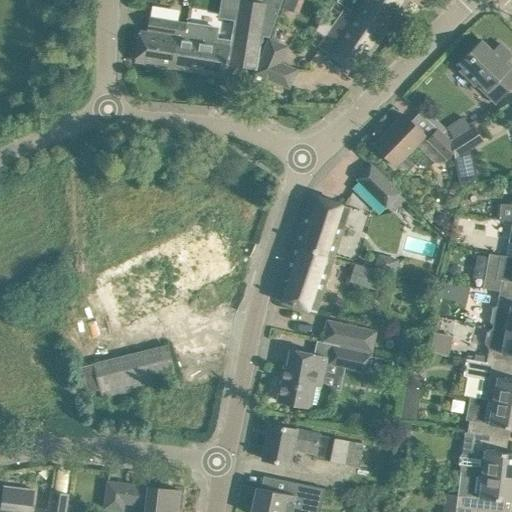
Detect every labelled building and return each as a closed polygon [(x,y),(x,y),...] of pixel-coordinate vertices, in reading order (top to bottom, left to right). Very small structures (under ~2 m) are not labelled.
[(234,19),(231,35),(260,40),(261,35),(268,36),(280,0),(261,0),(261,1),(253,0),(239,0),(237,15),(234,14),(234,19)] [(339,0),(339,1),(347,6),(346,7),(385,33),(408,0),(339,0)] [(358,72),(385,33),(346,7),(318,47),(358,72)] [(180,22),(149,17),(147,31),(140,30),(135,61),(173,67),(177,36),(180,22)] [(184,37),(187,23),(180,22),(177,36),(173,67),(225,76),(230,45),(184,37)] [(279,63),(286,46),(270,39),(255,72),(289,87),(296,70),(279,63)] [(492,50),(481,40),(458,63),(462,66),(459,69),(475,85),(476,84),(496,103),(511,86),(511,65),(510,67),(506,62),(511,55),(511,54),(500,43),(492,50)] [(267,115),(277,116),(277,106),(268,105),(267,115)] [(417,145),(425,136),(448,158),(453,153),(450,141),(438,129),(434,125),(424,115),(421,112),(420,111),(419,113),(420,112),(424,115),(414,125),(411,121),(403,114),(374,144),(396,166),(417,145)] [(448,128),(454,138),(462,134),(471,128),(465,118),(448,128)] [(471,128),(462,134),(454,138),(450,141),(453,153),(456,159),(473,148),(485,140),(475,126),(471,128)] [(476,154),(461,156),(464,182),(479,180),(476,154)] [(357,179),(392,213),(406,198),(371,164),(357,179)] [(234,187),(230,202),(259,211),(263,195),(234,187)] [(295,244),(332,257),(350,207),(312,194),(295,244)] [(511,220),(511,205),(501,205),(500,219),(511,220)] [(438,214),(433,219),(448,234),(450,219),(445,214),(438,214)] [(97,230),(75,240),(93,277),(115,267),(97,230)] [(210,235),(117,280),(135,318),(229,272),(210,235)] [(313,312),(332,257),(295,244),(276,298),(275,298),(274,299),(313,312)] [(511,257),(501,255),(497,278),(501,278),(499,291),(511,293),(511,257)] [(354,280),(379,288),(385,269),(359,262),(354,280)] [(511,293),(499,291),(496,306),(493,307),(490,322),(493,324),(493,327),(511,330),(511,293)] [(372,350),(376,331),(327,320),(323,340),(372,350)] [(511,330),(493,327),(492,329),(487,332),(486,342),(489,347),(486,362),(511,367),(511,364),(511,330)] [(417,359),(421,340),(402,336),(398,355),(417,359)] [(167,344),(93,363),(97,382),(99,389),(101,397),(176,379),(167,344)] [(371,354),(338,347),(334,364),(367,371),(371,354)] [(278,401),(309,407),(310,405),(322,408),(325,406),(328,389),(326,386),(322,385),(327,357),(319,355),(291,350),(288,365),(285,365),(278,401)] [(511,367),(486,362),(466,358),(463,375),(483,379),(479,397),(479,398),(511,403),(511,379),(509,379),(511,367)] [(511,403),(479,398),(479,397),(470,395),(465,419),(468,419),(466,432),(498,438),(501,426),(511,427),(511,403)] [(400,421),(397,435),(410,437),(412,423),(400,421)] [(363,443),(334,437),(296,429),(270,424),(263,459),(288,464),(293,444),(315,449),(313,457),(359,467),(363,443)] [(498,438),(466,432),(464,431),(461,452),(458,455),(458,463),(460,467),(459,470),(469,472),(511,477),(511,452),(497,451),(498,438)] [(511,477),(469,472),(467,486),(466,495),(458,494),(458,495),(444,493),(442,511),(443,511),(489,511),(491,499),(511,501),(511,477)] [(282,492),(257,487),(251,511),(307,511),(308,510),(309,510),(314,486),(284,480),(282,492)] [(177,511),(180,490),(108,481),(104,508),(123,510),(124,502),(146,505),(145,511),(177,511)] [(31,511),(34,490),(4,486),(2,500),(0,500),(0,511),(31,511)] [(66,511),(69,495),(51,492),(47,511),(66,511)] [(370,500),(368,506),(371,511),(377,511),(380,503),(370,500)]
